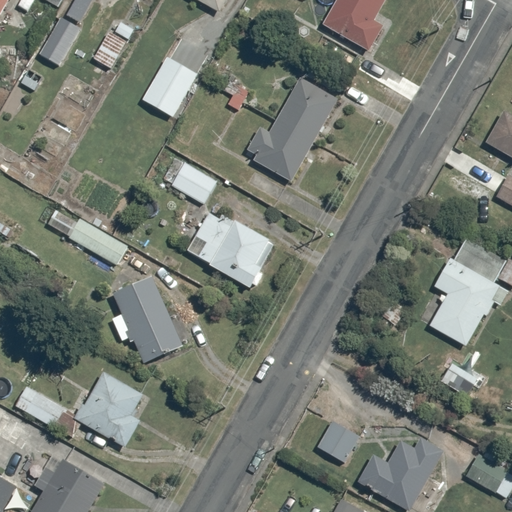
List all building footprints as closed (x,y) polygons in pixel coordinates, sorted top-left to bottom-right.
[(0,0),(0,20),(1,21),(13,0),(0,0)] [(83,0),(61,0),(57,9),(74,18),(83,0)] [(233,0),(198,0),(224,15),(233,0)] [(383,0),(336,0),(323,24),(370,51),(383,27),(372,21),(383,0)] [(116,38),(109,34),(95,58),(115,70),(138,30),(124,23),(116,38)] [(201,77),(170,58),(145,101),(177,119),(201,77)] [(248,89),(235,82),(223,102),(237,109),(248,89)] [(296,185),(343,104),(305,82),(274,135),(266,130),(254,152),(266,159),(262,165),(296,185)] [(492,145),(494,147),(511,156),(511,113),(492,145)] [(189,164),(175,187),(208,207),(222,183),(189,164)] [(511,182),(502,200),(511,205),(511,182)] [(58,210),(49,225),(121,267),(133,246),(83,217),(80,223),(58,210)] [(211,213),(189,251),(257,290),(269,269),(264,267),(277,243),(236,220),(232,225),(211,213)] [(456,260),(456,261),(439,287),(451,295),(431,326),(468,350),(490,316),(491,317),(499,305),(504,308),(511,297),(456,260)] [(511,263),(502,280),(511,285),(511,263)] [(188,350),(156,279),(119,296),(127,314),(116,319),(127,344),(138,339),(150,367),(188,350)] [(106,375),(80,421),(129,448),(144,422),(136,417),(147,398),(106,375)] [(17,385),(8,400),(58,430),(70,409),(30,385),(27,390),(17,385)] [(360,438),(333,422),(318,447),(345,463),(360,438)] [(413,511),(415,511),(447,451),(425,439),(418,451),(405,444),(393,466),(377,457),(364,482),(380,491),(379,494),(413,511)] [(511,464),(485,450),(470,479),(510,500),(511,496),(511,464)] [(94,511),(108,490),(108,489),(63,462),(57,472),(52,469),(38,492),(47,497),(37,511),(94,511)] [(0,509),(3,511),(6,511),(20,491),(17,489),(23,479),(7,469),(0,479),(0,509)] [(361,511),(345,502),(339,511),(361,511)]
